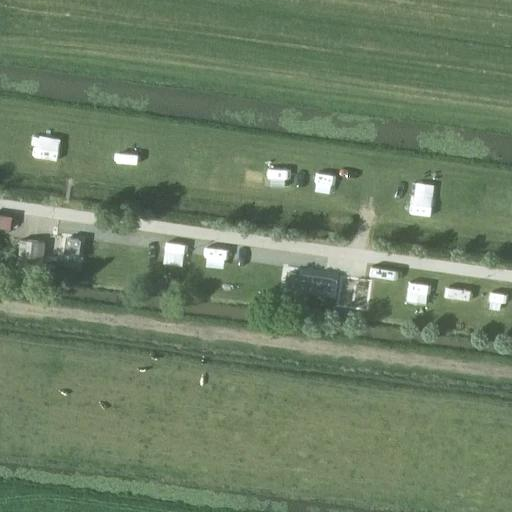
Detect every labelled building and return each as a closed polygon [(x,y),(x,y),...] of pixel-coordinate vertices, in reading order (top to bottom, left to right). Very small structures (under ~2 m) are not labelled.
[(11,215),(0,213),(0,225),(9,227),(11,215)] [(69,235),(65,235),(62,255),(78,258),(81,237),(75,236),(69,235)] [(44,242),(21,240),(18,273),(41,275),(44,242)] [(332,273),(287,266),(285,283),(329,290),(332,273)] [(371,280),(341,277),(337,307),(368,310),(371,280)]
